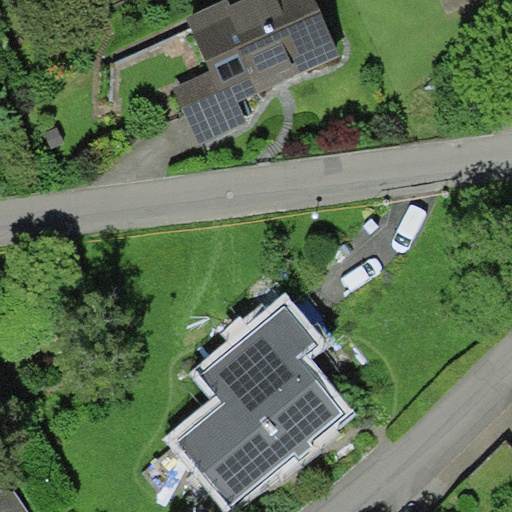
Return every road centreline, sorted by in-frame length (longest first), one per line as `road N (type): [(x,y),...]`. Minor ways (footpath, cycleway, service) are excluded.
road 1 (residential): [(511,149),(0,221)]
road 2 (residential): [(336,511),(511,351)]
